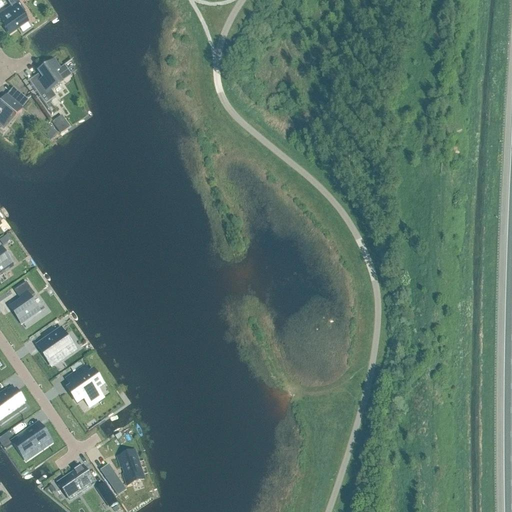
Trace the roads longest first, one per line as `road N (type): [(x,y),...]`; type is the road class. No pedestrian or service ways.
road 1 (motorway): [(511,284),(511,511)]
road 2 (residential): [(0,339),(77,451)]
